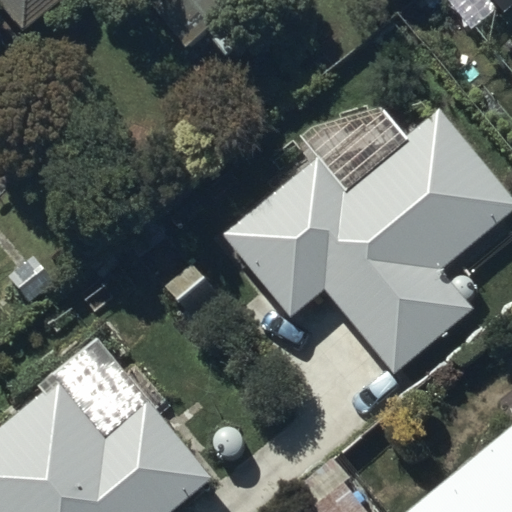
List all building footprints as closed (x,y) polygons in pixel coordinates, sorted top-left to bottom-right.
[(0,0),(0,14),(25,44),(78,0),(0,0)] [(235,0),(140,0),(188,58),(209,42),(229,67),(252,49),(231,23),(245,12),(235,0)] [(372,0),(385,16),(404,0),(372,0)] [(511,18),(511,0),(484,0),(505,25),(511,18)] [(342,95),(282,145),(315,186),(375,135),(342,95)] [(106,450),(61,395),(0,443),(0,511),(196,511),(217,496),(151,414),(106,450)] [(511,511),(511,440),(424,511),(511,511)] [(331,465),(286,504),(292,511),(358,511),(342,494),(351,487),(331,465)]
